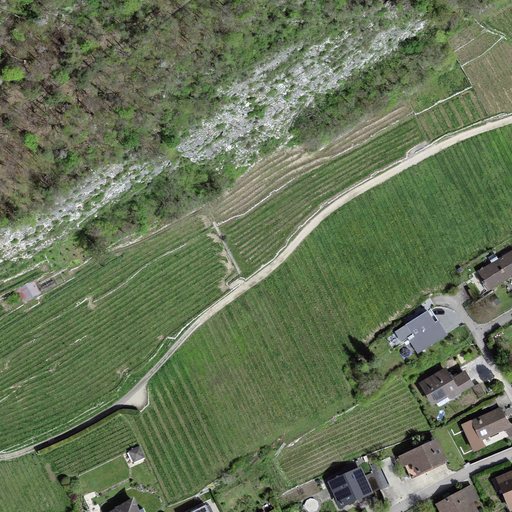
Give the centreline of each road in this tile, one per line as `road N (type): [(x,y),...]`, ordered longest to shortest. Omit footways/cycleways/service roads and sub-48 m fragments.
road 1 (track): [(511,118),(349,194),(263,274),(204,315),(120,404),(0,457)]
road 2 (track): [(188,0),(0,124)]
road 3 (residential): [(385,511),(511,453)]
